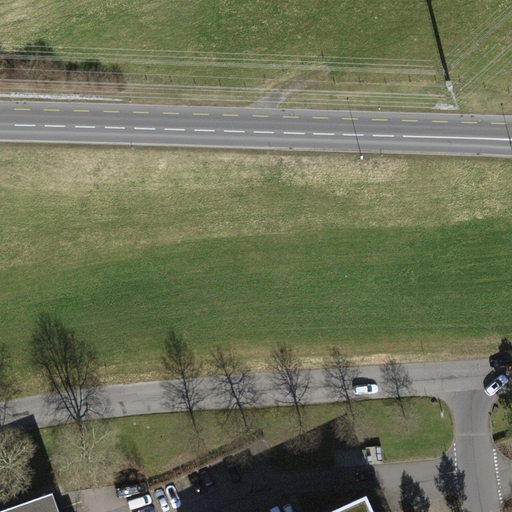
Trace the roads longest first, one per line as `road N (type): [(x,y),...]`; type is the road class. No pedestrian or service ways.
road 1 (residential): [(511,373),(0,416)]
road 2 (tertiary): [(0,125),(511,139)]
